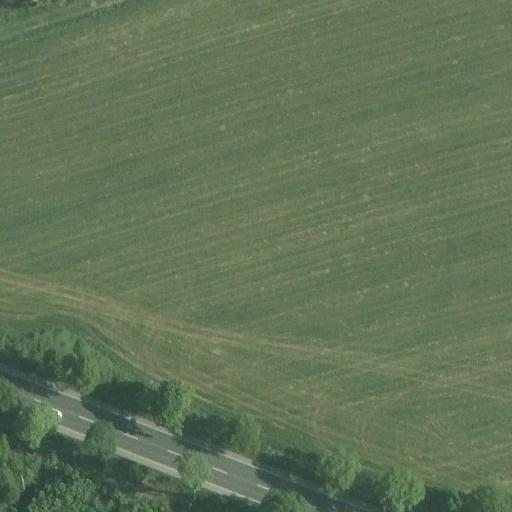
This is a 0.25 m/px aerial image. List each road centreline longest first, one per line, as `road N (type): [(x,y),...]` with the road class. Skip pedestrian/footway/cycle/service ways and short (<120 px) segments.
road 1 (primary): [(0,387),(324,511)]
road 2 (track): [(0,330),(186,401),(240,434)]
